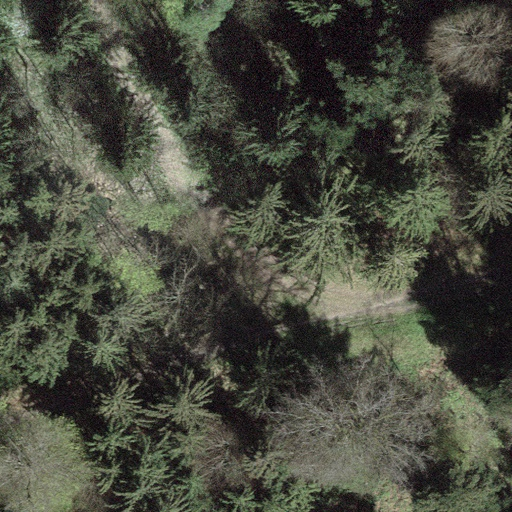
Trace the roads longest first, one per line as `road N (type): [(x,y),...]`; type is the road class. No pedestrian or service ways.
road 1 (track): [(90,0),(167,158),(333,326)]
road 2 (track): [(333,326),(511,284)]
